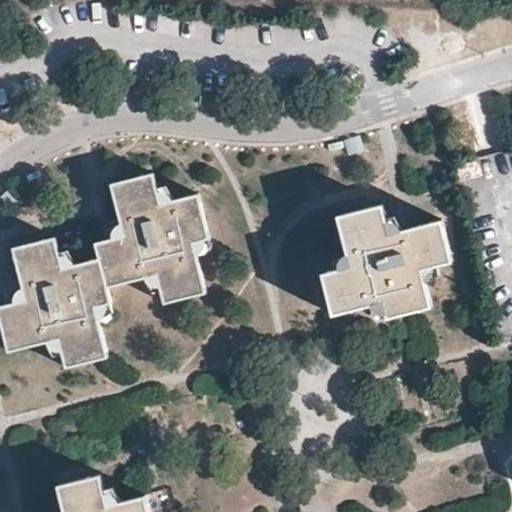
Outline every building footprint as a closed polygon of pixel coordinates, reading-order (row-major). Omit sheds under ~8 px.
[(484,176),(479,157),(454,164),(458,183),(484,176)] [(102,257),(108,287),(159,274),(165,303),(207,292),(194,243),(210,238),(199,193),(161,203),(154,172),(131,178),(112,183),(125,236),(98,242),(102,257)] [(433,306),(423,268),(453,261),(442,219),(391,232),(383,203),(358,210),(339,215),(352,266),(323,272),(333,314),(384,301),(388,318),(433,306)] [(112,302),(108,287),(102,257),(63,267),(56,237),(37,241),(14,247),(27,300),(0,305),(0,312),(9,351),(60,338),(67,367),(109,357),(96,308),(112,302)] [(151,511),(147,494),(109,504),(101,473),(59,484),(66,511),(151,511)]
